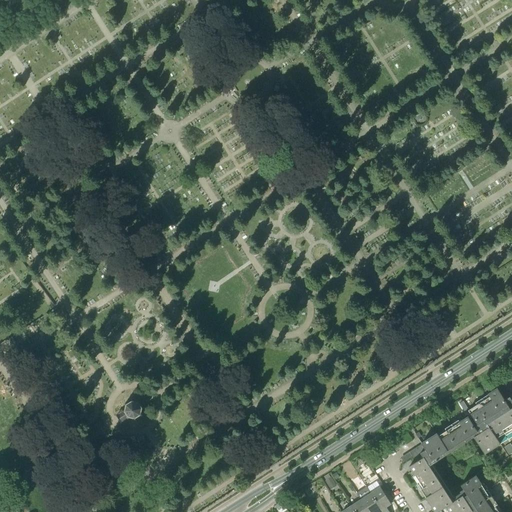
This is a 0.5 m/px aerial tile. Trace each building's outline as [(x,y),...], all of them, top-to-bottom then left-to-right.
[(461,493),(454,498),(446,485),(436,469),(432,464),(450,453),(463,444),(474,437),(484,454),(500,444),(497,438),(511,428),(511,400),(510,397),(505,400),(498,389),(488,395),(490,397),(487,399),(469,411),(478,425),(475,427),(468,417),(452,427),(439,436),(437,433),(422,443),(422,444),(420,445),(417,447),(424,458),(410,467),(418,481),(423,488),(421,490),(426,498),(434,510),(435,511),(438,511),(446,507),(449,511),(502,511),(501,510),(498,511),(495,506),(497,505),(492,496),(489,497),(485,491),(476,476),(461,485),(464,489),(460,492),(461,493)] [(143,415),(142,414),(142,409),(144,409),(144,408),(142,408),(145,406),(142,401),(140,403),(140,401),(139,401),(138,403),(133,401),(133,399),(131,399),(132,401),(127,404),(126,403),(125,404),(126,405),(124,410),(122,409),(122,410),(123,411),(117,416),(122,423),(128,419),(128,421),(130,421),(130,419),(135,419),(136,421),(137,420),(136,418),(141,415),(142,416),(143,415)] [(371,494),(382,511),(389,511),(386,507),(391,504),(383,490),(386,488),(384,485),(371,494)] [(382,511),(371,494),(370,494),(367,488),(359,493),(363,499),(361,500),(368,511),(382,511)] [(351,506),(354,511),(368,511),(361,500),(351,506)]
